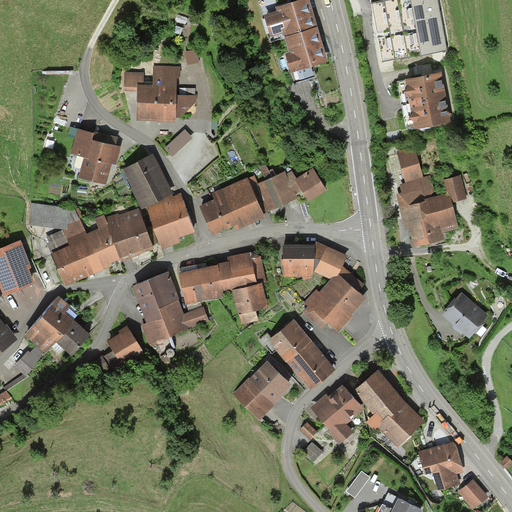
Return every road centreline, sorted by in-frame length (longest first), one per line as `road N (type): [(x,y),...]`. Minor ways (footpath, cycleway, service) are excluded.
road 1 (unclassified): [(0,417),(97,351),(129,280),(207,247)]
road 2 (residential): [(86,53),(89,93),(156,151),(193,206),(207,247)]
road 3 (residential): [(319,511),(286,465),(294,413),(392,332)]
road 4 (tertiary): [(330,0),(371,228)]
road 5 (tertiary): [(392,332),(414,378),(511,501)]
road 6 (unclassified): [(207,247),(257,234),(371,228)]
